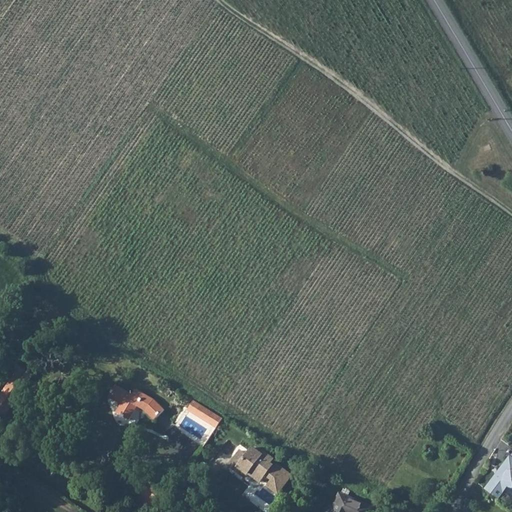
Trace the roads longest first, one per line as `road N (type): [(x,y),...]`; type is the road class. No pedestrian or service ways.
road 1 (track): [(511,216),(333,77),(218,0)]
road 2 (secondary): [(433,0),(511,131)]
